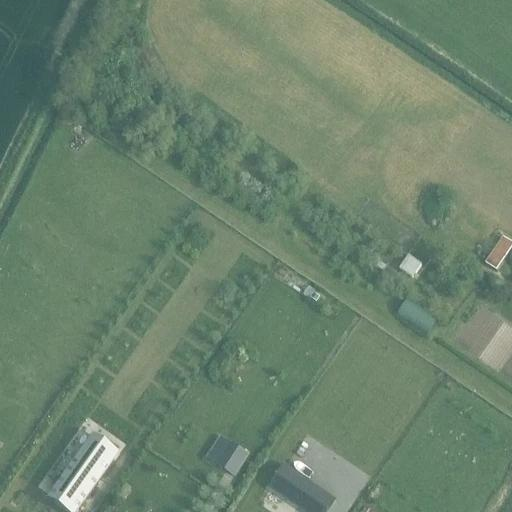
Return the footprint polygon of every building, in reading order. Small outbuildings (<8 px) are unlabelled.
[(511,244),(502,237),(484,264),(496,273),(511,249),(511,244)] [(408,257),(398,270),(411,279),(421,266),(408,257)] [(407,299),(395,316),(426,337),(437,320),(407,299)] [(86,418),(37,487),(50,497),(48,500),(65,511),(77,511),(119,455),(118,454),(125,445),(86,418)] [(231,445),(217,468),(234,478),(248,456),(231,445)] [(284,469),(270,488),(304,511),(326,511),(333,502),(284,469)]
